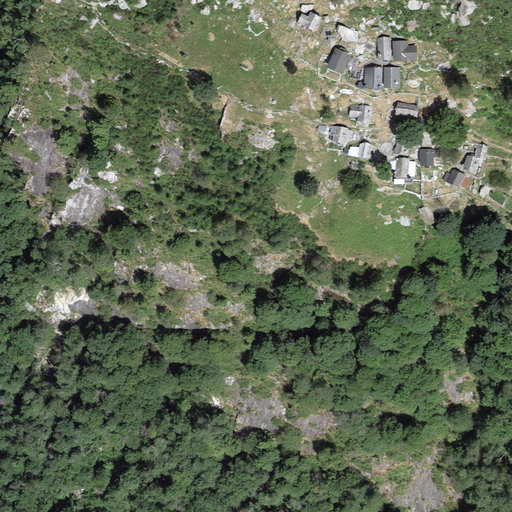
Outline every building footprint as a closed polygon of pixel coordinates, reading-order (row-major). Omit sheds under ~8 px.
[(321,18),(310,12),(307,17),(301,14),(297,22),(313,32),(321,18)] [(391,38),(377,38),(378,61),(391,60),(391,38)] [(408,41),(392,41),(393,61),(417,60),(416,45),(408,46),(408,41)] [(351,56),(335,48),(326,68),(342,75),(351,56)] [(382,68),(364,67),(364,83),(365,83),(365,88),(377,89),(377,84),(381,84),(382,68)] [(400,67),(383,67),(383,88),(400,89),(400,67)] [(418,106),(397,102),(394,116),(416,120),(418,106)] [(359,107),(350,106),(349,117),(358,118),(357,125),(368,127),(368,122),(370,122),(372,107),(359,105),(359,107)] [(404,124),(393,124),(393,134),(405,134),(404,124)] [(348,129),(331,126),(329,135),(333,136),(331,143),(346,146),(347,141),(351,142),(353,131),(348,130),(348,129)] [(430,132),(421,133),(422,145),(430,144),(430,132)] [(396,140),(394,155),(408,156),(409,141),(396,140)] [(372,145),(360,143),(359,148),(357,158),(369,160),(372,145)] [(488,146),(477,144),(474,157),(479,158),(485,160),(488,146)] [(357,158),(359,148),(350,147),(348,155),(357,158)] [(432,149),(419,150),(420,166),(433,166),(433,157),(438,157),(438,150),(432,150),(432,149)] [(476,174),(479,158),(474,157),(467,156),(462,170),(476,174)] [(407,178),(409,159),(396,158),(394,177),(407,178)] [(447,172),(442,181),(458,188),(460,185),(467,188),(472,178),(453,169),(450,174),(447,172)]
